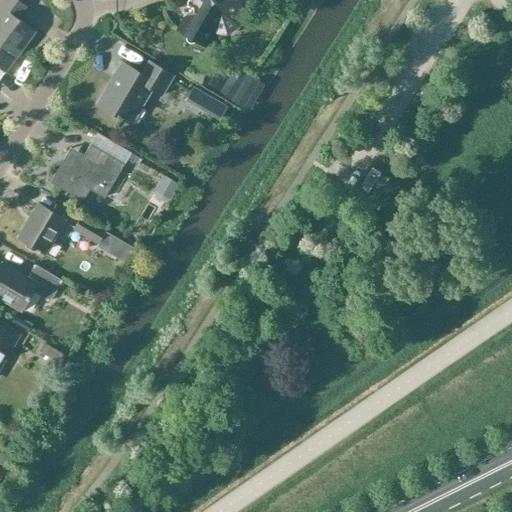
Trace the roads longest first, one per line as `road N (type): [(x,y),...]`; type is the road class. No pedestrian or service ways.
road 1 (unclassified): [(222,511),(511,312)]
road 2 (residential): [(0,164),(78,26),(76,0)]
